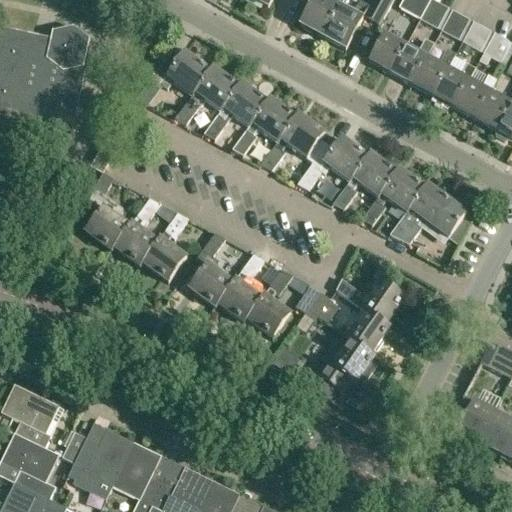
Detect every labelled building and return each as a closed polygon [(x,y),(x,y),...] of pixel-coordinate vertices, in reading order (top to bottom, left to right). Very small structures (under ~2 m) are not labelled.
[(247,0),(267,10),(272,0),(247,0)] [(313,0),(298,28),(322,41),(338,11),(326,4),(328,0),(313,0)] [(383,21),(394,0),(378,0),(370,15),(383,21)] [(429,0),(404,0),(403,2),(399,11),(420,22),(431,3),(432,1),(429,0)] [(338,11),(322,41),(345,53),(369,9),(358,3),(350,17),(338,11)] [(437,32),(445,18),(448,12),(431,3),(420,22),(437,32)] [(458,43),(466,29),(469,23),(452,14),(441,34),(458,43)] [(479,55),(487,41),(490,35),(473,25),(462,46),(479,55)] [(74,105),(88,43),(72,30),(51,34),(49,43),(0,31),(0,120),(70,136),(77,106),(74,105)] [(506,43),(494,37),(479,65),(486,69),(490,61),(500,67),(511,48),(506,43)] [(391,78),(405,50),(384,38),(369,66),(391,78)] [(418,57),(405,50),(391,78),(412,89),(427,61),(433,49),(425,44),(418,57)] [(439,68),(427,61),(412,89),(433,101),(448,73),(455,59),(447,55),(439,68)] [(192,99),(210,74),(184,56),(174,68),(165,61),(134,102),(147,110),(163,89),(167,92),(173,84),(192,99)] [(460,79),(448,73),(433,101),(454,112),(469,84),(468,84),(475,72),(467,67),(460,79)] [(210,74),(192,99),(175,122),(186,127),(199,110),(196,107),(201,100),(220,115),(238,90),(212,71),(210,74)] [(469,84),(454,112),(475,123),(490,95),(496,84),(488,79),(481,91),(469,84)] [(241,87),(238,90),(220,115),(204,137),(214,143),(227,125),(224,123),(229,116),(248,130),(267,105),(241,87)] [(490,95),(475,123),(496,135),(511,107),(490,95)] [(269,102),(267,105),(248,130),(232,153),(243,159),(256,141),(252,138),(257,132),(277,146),(295,121),(269,102)] [(511,107),(496,135),(511,143),(511,107)] [(295,121),(277,146),(261,168),(272,174),(285,156),(281,153),(286,147),(313,166),(326,148),(320,143),(324,137),(298,118),(295,121)] [(313,166),(311,168),(297,188),(308,194),(322,175),(325,178),(330,171),(349,185),(368,160),(341,142),(333,153),(326,148),(313,166)] [(368,160),(349,185),(333,208),(343,214),(356,195),(353,193),(358,186),(378,200),(396,175),(370,157),(368,160)] [(396,175),(378,200),(361,223),(372,229),(385,212),(381,209),(386,202),(405,216),(424,191),(398,172),(396,175)] [(110,255),(131,227),(120,220),(123,216),(122,214),(115,209),(112,209),(103,201),(113,183),(102,177),(91,197),(88,203),(101,213),(84,236),(110,255)] [(424,191),(405,216),(389,239),(400,245),(413,227),(409,225),(414,218),(435,233),(453,207),(426,188),(424,191)] [(132,227),(131,227),(110,255),(111,255),(114,251),(139,270),(141,267),(142,267),(160,242),(157,245),(138,231),(143,225),(147,227),(160,208),(149,202),(132,227)] [(178,218),(160,242),(142,267),(168,286),(186,261),(166,247),(171,239),(176,242),(189,224),(178,218)] [(217,307),(233,286),(214,272),(219,264),(213,260),(225,244),(214,238),(197,261),(207,269),(190,292),(215,311),(217,307)] [(253,259),(233,286),(217,307),(243,326),(246,323),(261,301),(241,287),(246,281),(249,283),(263,264),(253,259)] [(281,274),(261,301),(246,323),(273,342),(291,317),(271,303),(276,296),(280,299),(293,280),(281,274)] [(336,293),(366,314),(387,329),(405,302),(380,284),(379,285),(376,282),(362,301),(360,300),(362,297),(341,282),(336,293)] [(305,317),(320,297),(309,291),(296,311),(305,317)] [(320,297),(305,317),(316,324),(330,303),(320,297)] [(387,329),(366,314),(352,333),(344,327),(339,335),(345,339),(372,358),(391,331),(387,329)] [(375,360),(372,358),(345,339),(336,352),(330,348),(320,362),(326,366),(317,378),(341,395),(349,382),(356,387),(362,378),(368,382),(378,367),(372,363),(375,360)] [(495,375),(506,353),(491,346),(480,368),(495,375)] [(14,437),(40,449),(59,411),(14,389),(2,413),(21,423),(14,437)] [(478,447),(494,415),(473,404),(456,436),(478,447)] [(511,424),(494,415),(478,447),(499,458),(511,433),(511,424)] [(511,433),(499,458),(511,464),(511,433)] [(84,448),(75,468),(72,473),(112,492),(133,449),(102,434),(94,452),(84,448)] [(75,468),(84,448),(87,442),(76,436),(63,462),(75,468)] [(59,459),(40,449),(14,437),(0,464),(20,474),(14,486),(49,503),(55,491),(46,486),(59,459)] [(133,449),(112,492),(138,505),(134,511),(150,511),(163,486),(152,480),(160,462),(133,449)] [(163,486),(150,511),(198,511),(211,488),(184,475),(176,492),(163,486)] [(49,503),(14,486),(0,511),(65,511),(66,511),(49,503)] [(211,488),(198,511),(233,511),(239,501),(211,488)]
